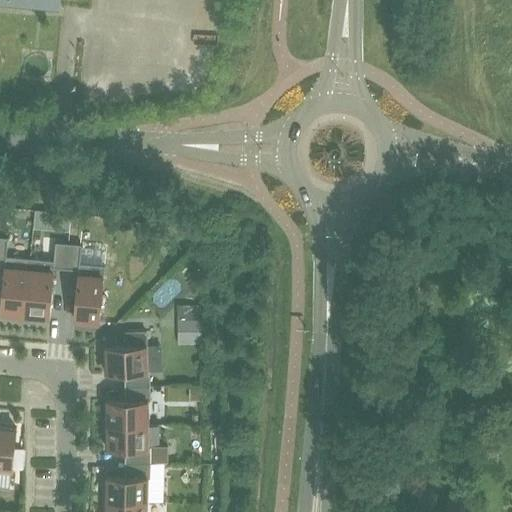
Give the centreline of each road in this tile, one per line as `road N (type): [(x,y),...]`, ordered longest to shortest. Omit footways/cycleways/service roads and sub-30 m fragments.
road 1 (residential): [(0,366),(68,373),(62,511)]
road 2 (unclassified): [(182,145),(0,132)]
road 3 (secondary): [(326,347),(302,511)]
road 4 (secondary): [(324,511),(326,347)]
road 5 (secondary): [(326,347),(355,201)]
road 6 (secondary): [(315,200),(326,347)]
